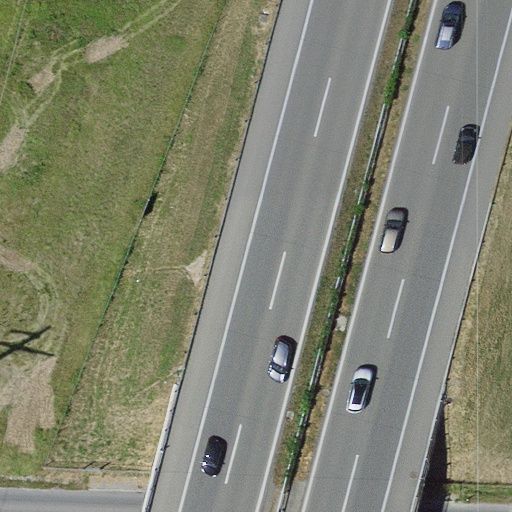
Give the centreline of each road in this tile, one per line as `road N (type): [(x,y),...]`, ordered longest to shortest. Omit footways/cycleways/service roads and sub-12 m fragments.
road 1 (motorway): [(343,511),(477,0)]
road 2 (motorway): [(351,0),(219,511)]
